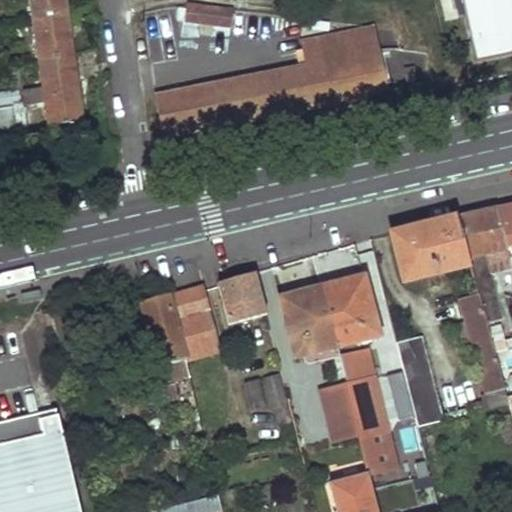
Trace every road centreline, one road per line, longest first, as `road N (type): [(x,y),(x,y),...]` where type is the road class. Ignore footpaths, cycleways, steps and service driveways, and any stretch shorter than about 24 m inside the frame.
road 1 (primary): [(511,128),(143,212)]
road 2 (primary): [(147,231),(511,152)]
road 3 (residential): [(143,212),(114,0)]
road 4 (primary): [(0,265),(147,231)]
road 5 (primary): [(143,212),(0,246)]
